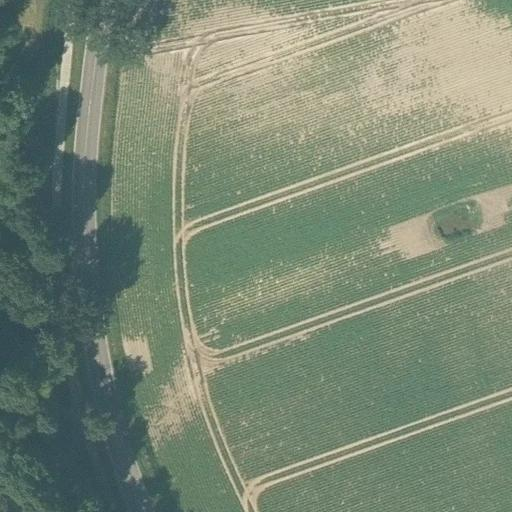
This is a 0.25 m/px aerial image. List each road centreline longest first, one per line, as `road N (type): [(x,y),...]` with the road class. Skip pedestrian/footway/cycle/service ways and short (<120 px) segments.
road 1 (secondary): [(143,511),(111,421),(89,300),(85,152),(102,0)]
road 2 (track): [(85,428),(51,399),(0,322)]
